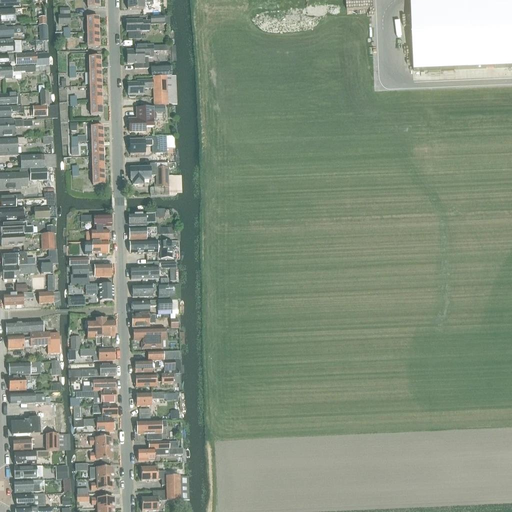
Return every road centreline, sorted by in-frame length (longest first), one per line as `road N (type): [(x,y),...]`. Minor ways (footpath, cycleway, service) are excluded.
road 1 (residential): [(121,311),(111,0)]
road 2 (residential): [(127,511),(121,311)]
road 3 (residential): [(0,316),(121,311)]
